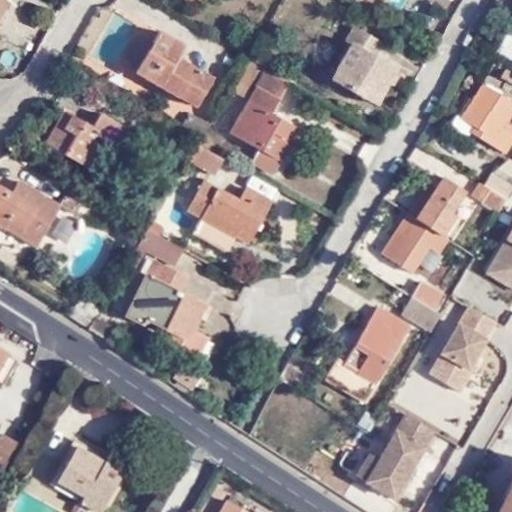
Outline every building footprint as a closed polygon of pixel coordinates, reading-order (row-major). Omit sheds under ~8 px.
[(404,13),(409,0),(382,0),(381,3),(404,13)] [(375,38),(352,26),(343,42),(348,45),(329,78),(357,95),(360,90),(375,98),(391,68),(366,54),(375,38)] [(151,38),(136,64),(132,71),(191,105),(209,74),(174,54),(180,44),(156,29),(151,38)] [(126,58),(136,64),(151,38),(140,33),(126,58)] [(266,110),(284,79),(263,67),(226,130),(257,148),(276,159),(291,134),(282,128),(286,122),(266,110)] [(511,100),(481,81),(458,118),(471,125),(480,131),(477,137),(502,152),(511,135),(511,121),(506,118),(511,107),(511,100)] [(44,141),(94,171),(113,138),(120,125),(97,112),(89,125),(63,109),(44,141)] [(176,133),(195,143),(209,120),(199,115),(197,117),(188,111),(176,133)] [(471,125),(458,118),(454,115),(445,129),(462,140),(467,131),(471,125)] [(295,127),(286,122),(282,128),(291,134),(295,127)] [(480,131),(471,125),(467,131),(477,137),(480,131)] [(180,155),(188,143),(166,130),(159,142),(180,155)] [(113,138),(94,171),(105,178),(124,145),(113,138)] [(208,172),(218,156),(195,143),(186,160),(208,172)] [(276,159),(257,148),(250,161),(272,175),(280,162),(276,159)] [(503,198),(511,186),(488,173),(481,184),(503,198)] [(447,211),(462,190),(438,174),(429,188),(411,216),(404,227),(394,221),(384,237),(394,243),(385,256),(408,271),(426,244),(435,251),(444,238),(438,233),(452,215),(447,211)] [(462,190),(473,195),(481,184),(469,178),(462,190)] [(9,193),(0,186),(0,226),(4,229),(6,226),(32,242),(57,203),(17,180),(9,193)] [(184,211),(199,220),(204,212),(235,230),(231,237),(244,245),(269,202),(244,188),(236,201),(202,181),(184,211)] [(403,211),(411,216),(429,188),(422,183),(403,211)] [(473,195),(496,211),(503,198),(481,184),(473,195)] [(204,212),(199,220),(191,234),(223,252),(231,237),(235,230),(204,212)] [(511,226),(494,259),(511,269),(511,226)] [(141,250),(136,247),(126,264),(131,267),(141,250)] [(511,269),(494,259),(486,271),(511,286),(511,269)] [(162,344),(186,357),(198,332),(192,329),(203,304),(176,292),(184,276),(161,266),(155,279),(149,277),(128,317),(140,324),(143,320),(168,332),(162,344)] [(419,281),(409,296),(434,312),(443,297),(419,281)] [(398,313),(427,332),(437,314),(434,312),(409,296),(398,313)] [(473,358),(495,321),(468,305),(429,373),(459,391),(472,369),(468,366),(473,358)] [(408,327),(374,307),(342,364),(338,361),(325,383),(365,405),(408,327)] [(198,332),(186,357),(194,361),(207,336),(198,332)] [(0,349),(0,382),(1,383),(15,359),(0,349)] [(476,361),(473,358),(468,366),(472,369),(476,361)] [(186,375),(195,381),(199,376),(180,363),(175,368),(186,375)] [(170,377),(188,389),(195,381),(186,375),(175,368),(169,377),(170,377)] [(63,425),(84,381),(63,372),(43,415),(63,425)] [(399,497),(412,476),(407,474),(413,464),(433,428),(406,413),(381,459),(370,453),(359,474),(399,497)] [(0,468),(16,441),(0,431),(0,468)] [(81,498),(78,502),(95,511),(96,511),(120,471),(73,446),(53,482),(81,498)] [(407,474),(412,476),(417,467),(413,464),(407,474)] [(511,511),(511,483),(498,511),(511,511)] [(251,511),(227,497),(217,511),(251,511)] [(95,511),(78,502),(72,511),(95,511)]
